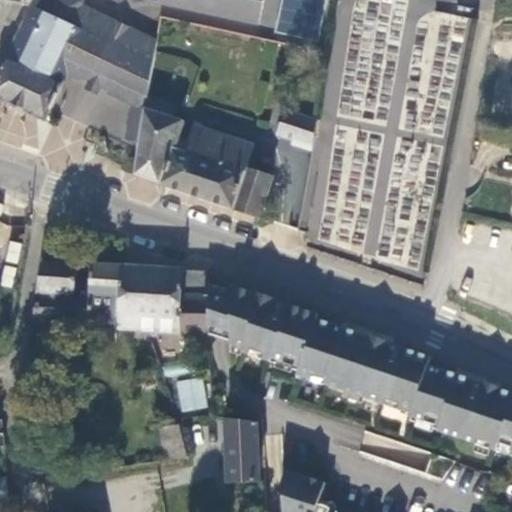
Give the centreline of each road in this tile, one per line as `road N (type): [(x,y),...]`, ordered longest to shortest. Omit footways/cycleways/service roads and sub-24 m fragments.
road 1 (tertiary): [(50,187),(440,329),(511,364)]
road 2 (residential): [(50,187),(13,350),(30,511)]
road 3 (unknown): [(492,511),(353,464),(283,417)]
